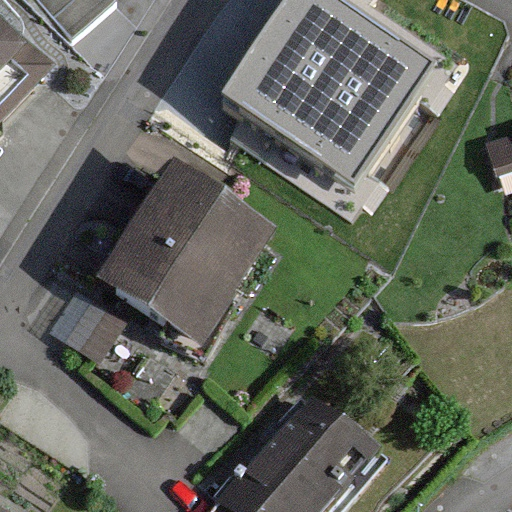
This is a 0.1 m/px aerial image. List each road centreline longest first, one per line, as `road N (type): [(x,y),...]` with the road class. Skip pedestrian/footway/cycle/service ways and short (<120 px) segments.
road 1 (residential): [(195,0),(0,309)]
road 2 (residential): [(0,330),(190,510)]
